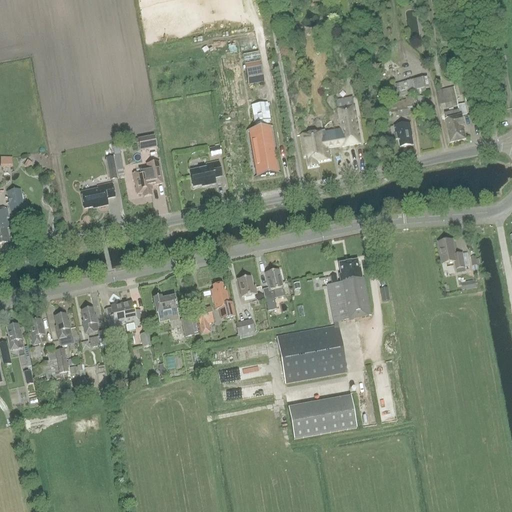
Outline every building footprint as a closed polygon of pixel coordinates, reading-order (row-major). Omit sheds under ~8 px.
[(383,65),(371,67),(373,78),(379,77),(380,79),(386,78),(383,65)] [(423,79),(392,86),(395,96),(425,89),(423,79)] [(454,88),(437,92),(440,106),(446,105),(446,109),(458,106),(454,88)] [(414,107),(425,105),(424,97),(413,99),(413,97),(406,98),(406,101),(402,101),(402,102),(396,103),(397,104),(391,105),(392,110),(397,109),(399,117),(409,116),(408,110),(414,109),(414,107)] [(355,106),(354,98),(337,101),(339,109),(354,107),(355,106)] [(269,101),(253,105),(256,121),(272,118),(269,101)] [(342,131),(334,132),(337,148),(342,147),(342,148),(361,145),(354,107),(338,109),(342,131)] [(451,144),(466,140),(463,127),(464,127),(461,117),(460,117),(459,111),(444,115),(446,121),(445,121),(451,144)] [(400,148),(414,146),(412,137),(410,124),(394,127),(397,140),(399,140),(400,148)] [(269,127),(250,130),(258,177),(277,174),(269,127)] [(325,132),(301,136),(304,158),(307,157),(309,168),(318,167),(317,163),(330,160),(329,153),(325,153),(325,151),(328,150),(328,149),(337,148),(334,132),(325,134),(325,132)] [(154,136),(138,139),(140,151),(156,148),(154,136)] [(2,156),(2,167),(14,167),(14,157),(2,156)] [(27,161),(24,166),(29,169),(32,164),(27,161)] [(190,172),(193,188),(206,185),(206,186),(215,184),(214,178),(222,177),(218,162),(206,165),(207,168),(190,172)] [(143,194),(144,198),(152,196),(151,191),(152,190),(152,186),(151,186),(151,184),(154,183),(154,186),(163,185),(159,163),(146,165),(147,172),(133,174),(137,195),(143,194)] [(81,194),(84,209),(97,207),(98,208),(108,206),(106,200),(115,198),(112,184),(98,187),(98,190),(81,194)] [(6,192),(10,213),(25,211),(21,189),(6,192)] [(7,229),(10,229),(7,209),(0,210),(0,244),(9,243),(7,229)] [(456,270),(465,268),(462,255),(456,256),(453,241),(438,244),(442,265),(455,263),(456,270)] [(338,323),(370,317),(364,279),(362,279),(360,269),(359,270),(357,261),(339,264),(341,280),(340,280),(340,283),(327,286),(335,328),(277,338),(286,385),(347,374),(338,323)] [(268,313),(276,311),(273,299),(275,298),(274,291),(283,289),(279,272),(265,275),(268,289),(263,290),(265,301),(268,313)] [(241,298),(257,295),(255,287),(253,287),(251,278),(238,281),(241,298)] [(213,290),(211,291),(215,310),(219,309),(221,320),(235,317),(232,303),(229,304),(226,292),(225,292),(225,291),(224,291),(222,285),(213,287),(213,290)] [(387,289),(380,290),(382,303),(390,301),(387,289)] [(169,323),(179,321),(177,311),(174,297),(161,300),(161,298),(153,300),(157,315),(159,323),(169,321),(169,323)] [(132,302),(121,305),(125,324),(133,323),(134,327),(143,325),(140,311),(134,312),(132,302)] [(110,307),(111,309),(105,310),(110,333),(119,331),(118,326),(125,324),(121,305),(110,307)] [(93,333),(98,332),(95,316),(94,317),(92,309),(82,311),(84,321),(83,322),(85,335),(93,333)] [(205,311),(196,313),(201,336),(211,334),(205,311)] [(72,338),(70,330),(68,322),(67,322),(65,315),(55,317),(57,327),(56,328),(59,341),(72,338)] [(190,318),(181,320),(185,338),(194,336),(190,318)] [(252,320),(236,324),(239,336),(255,332),(252,320)] [(41,344),(46,343),(43,328),(41,328),(40,321),(30,323),(32,333),(30,333),(33,346),(41,345),(41,344)] [(18,349),(24,348),(20,333),(19,333),(17,326),(7,328),(9,338),(8,338),(11,351),(19,350),(18,349)] [(140,336),(143,349),(152,347),(149,334),(140,336)] [(82,343),(85,350),(92,348),(89,340),(82,343)] [(39,347),(29,350),(35,376),(45,374),(46,382),(60,379),(53,347),(46,349),(48,361),(42,362),(39,347)] [(64,350),(55,352),(60,375),(68,373),(64,350)] [(12,365),(8,351),(0,353),(3,367),(12,365)] [(85,364),(71,368),(73,375),(87,371),(85,364)] [(137,386),(135,379),(118,382),(119,391),(127,389),(127,387),(137,386)] [(356,429),(351,397),(288,409),(294,440),(356,429)]
